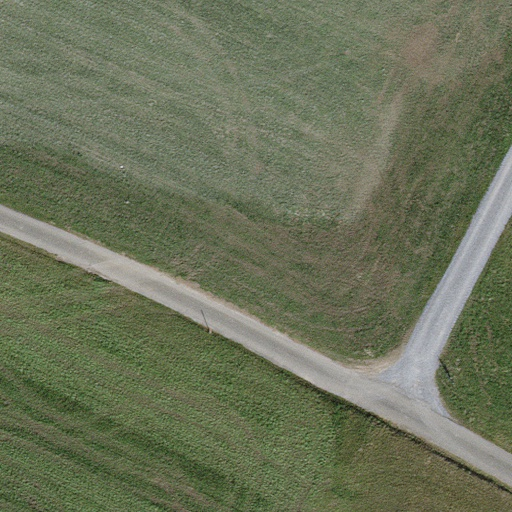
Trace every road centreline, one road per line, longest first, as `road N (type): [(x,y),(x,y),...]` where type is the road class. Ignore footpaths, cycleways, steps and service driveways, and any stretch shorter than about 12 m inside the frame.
road 1 (unclassified): [(0,218),(199,307),(511,471)]
road 2 (track): [(395,410),(511,182)]
